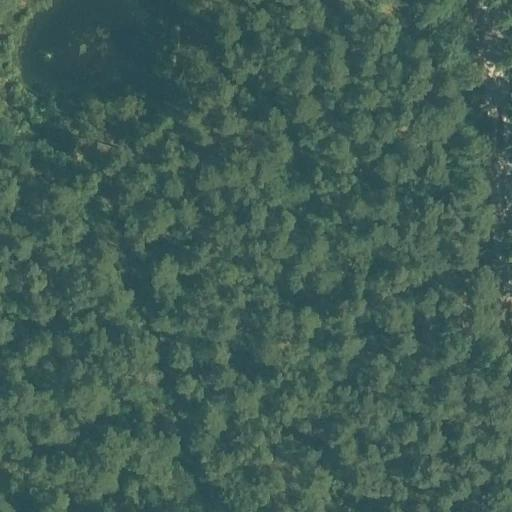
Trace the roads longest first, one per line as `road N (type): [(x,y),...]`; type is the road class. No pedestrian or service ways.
road 1 (track): [(203,511),(91,146)]
road 2 (track): [(511,302),(483,0)]
road 3 (track): [(91,146),(114,113),(176,79),(183,42),(171,0)]
